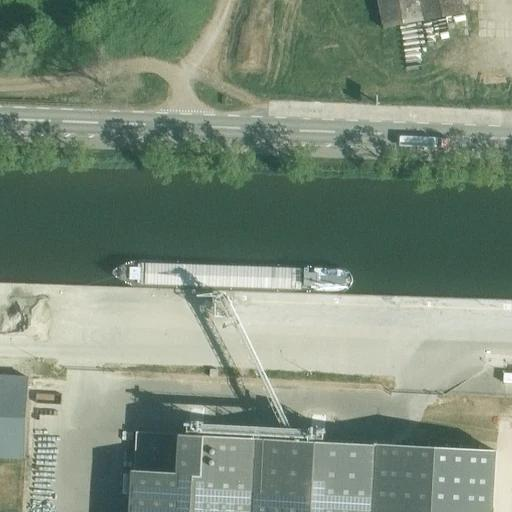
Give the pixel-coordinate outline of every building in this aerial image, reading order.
[(376,0),(383,30),(408,25),(409,31),(427,27),(428,34),(445,32),(465,29),(462,14),(463,14),(459,0),(376,0)] [(0,457),(25,458),(29,378),(0,376),(0,457)] [(136,432),(131,511),(254,511),(259,439),(136,432)] [(259,439),(254,511),(373,511),(377,445),(295,440),(259,439)] [(377,445),(373,511),(497,511),(500,452),(377,445)] [(511,511),(511,452),(500,452),(497,511),(511,511)] [(59,483),(62,462),(55,461),(52,482),(59,483)]
